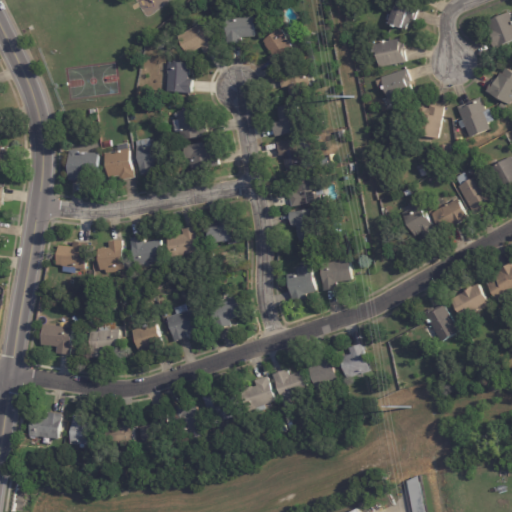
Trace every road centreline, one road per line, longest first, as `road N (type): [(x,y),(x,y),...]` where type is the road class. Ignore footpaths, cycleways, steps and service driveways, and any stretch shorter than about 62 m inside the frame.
road 1 (residential): [(511,226),(386,300),(150,385),(0,370)]
road 2 (tertiary): [(0,459),(45,211),(45,152),(32,99),(0,34)]
road 3 (residential): [(277,342),(236,88)]
road 4 (residential): [(45,211),(134,209),(255,189)]
